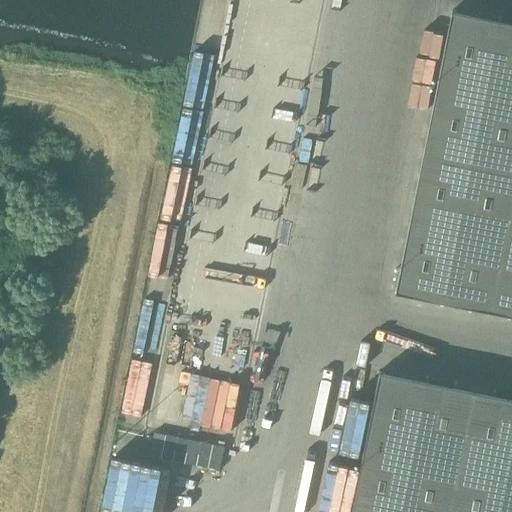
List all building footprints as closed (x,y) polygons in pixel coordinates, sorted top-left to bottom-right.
[(511,25),(500,23),(500,19),(499,19),(498,23),(476,19),(477,15),(475,14),(474,18),(457,15),(457,13),(455,13),(456,11),(452,10),(451,13),(455,14),(451,34),(447,33),(447,35),(451,35),(446,57),(442,56),(442,58),(446,59),(442,81),(438,80),(437,82),(441,83),(437,104),(433,103),(433,105),(437,106),(432,128),(428,127),(428,129),(432,130),(428,151),(424,151),(423,152),(427,153),(423,175),(419,174),(418,176),(422,177),(418,198),(414,198),(414,199),(418,200),(413,222),(409,221),(409,223),(413,224),(409,245),(405,245),(404,246),(408,247),(404,269),(400,268),(399,270),(403,271),(400,290),(396,290),(395,293),(399,294),(399,292),(401,292),(401,290),(419,294),(418,298),(420,298),(421,294),(442,299),(442,302),(443,303),(444,299),(470,304),(469,308),(470,308),(471,304),(490,308),(489,312),(490,312),(491,308),(510,312),(509,316),(510,316),(511,312),(511,25)] [(224,347),(218,347),(218,359),(212,359),(213,341),(197,340),(196,367),(212,367),(212,366),(223,366),(224,347)] [(179,414),(181,386),(173,386),(174,375),(179,376),(179,370),(164,369),(162,413),(179,414)] [(511,511),(511,401),(494,398),(495,394),(493,393),(492,397),(474,394),(475,390),(473,389),(472,393),(454,390),(455,386),(453,385),(452,389),(427,384),(428,380),(426,380),(425,384),(403,379),(404,375),(402,375),(402,379),(384,375),(385,374),(383,373),(383,371),(379,370),(379,374),(383,375),(379,394),(375,394),(374,395),(378,396),(374,418),(370,417),(370,419),(373,420),(369,441),(365,441),(365,442),(369,443),(364,465),(360,464),(360,466),(364,467),(360,489),(356,488),(355,490),(359,490),(355,511),(351,511),(350,511),(511,511)] [(188,422),(232,429),(240,381),(196,374),(188,422)] [(225,441),(165,434),(162,459),(222,465),(225,441)]
